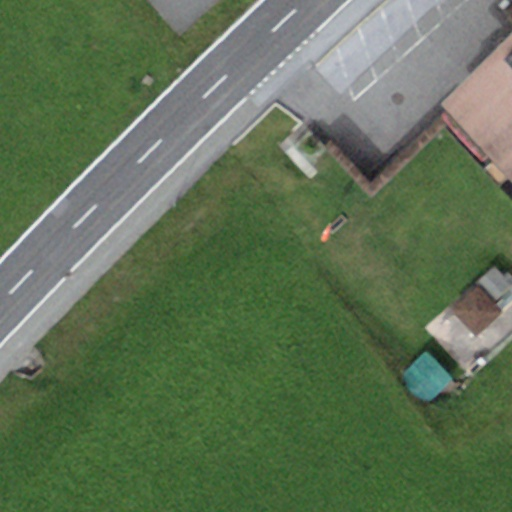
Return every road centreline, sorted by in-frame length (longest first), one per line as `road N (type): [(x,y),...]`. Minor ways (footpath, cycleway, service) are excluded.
road 1 (primary): [(309,0),(0,299)]
road 2 (unknown): [(258,46),(308,104),(343,131),(370,136),(506,0)]
